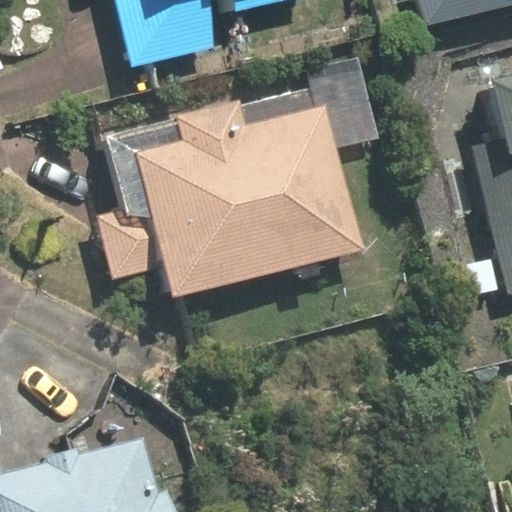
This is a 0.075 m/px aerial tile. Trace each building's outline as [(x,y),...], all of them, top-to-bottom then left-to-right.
[(197,19),(274,0),(96,0),(117,81),(207,59),(197,19)] [(511,0),(410,0),(421,28),(511,5),(511,0)] [(511,77),(488,84),(506,151),(511,149),(511,77)] [(174,295),(367,248),(330,97),(248,116),(242,90),(167,107),(173,133),(136,142),(174,295)] [(491,151),(484,153),(511,267),(511,160),(494,164),(491,151)] [(0,511),(162,511),(144,437),(0,472),(0,511)]
